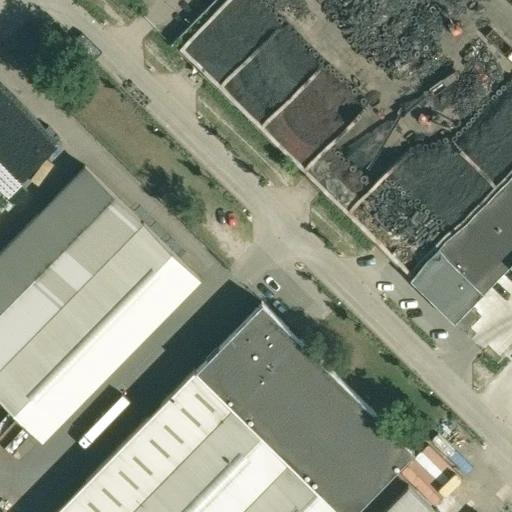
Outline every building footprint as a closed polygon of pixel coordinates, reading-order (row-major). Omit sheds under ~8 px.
[(0,398),(43,440),(200,279),(143,223),(85,166),(0,252),(0,398)] [(511,174),(410,279),(453,322),(509,265),(511,267),(511,174)] [(353,511),(414,451),(381,418),(262,301),(56,511),(353,511)] [(468,308),(458,318),(465,325),(475,315),(468,308)] [(435,511),(408,486),(382,511),(435,511)]
